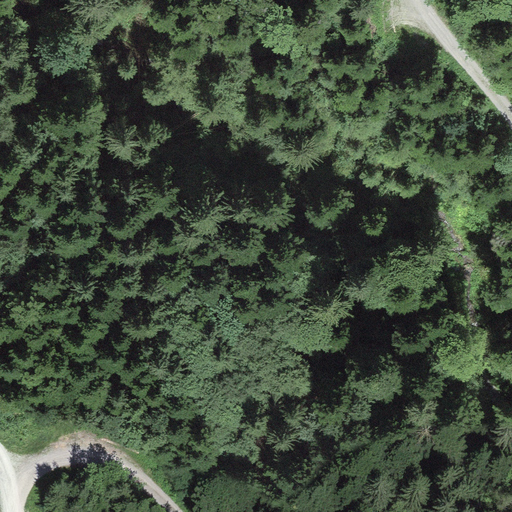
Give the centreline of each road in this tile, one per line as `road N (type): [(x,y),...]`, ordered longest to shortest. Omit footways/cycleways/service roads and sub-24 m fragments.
road 1 (track): [(8,486),(45,448),(78,446),(123,460),(175,511)]
road 2 (track): [(431,0),(511,109)]
